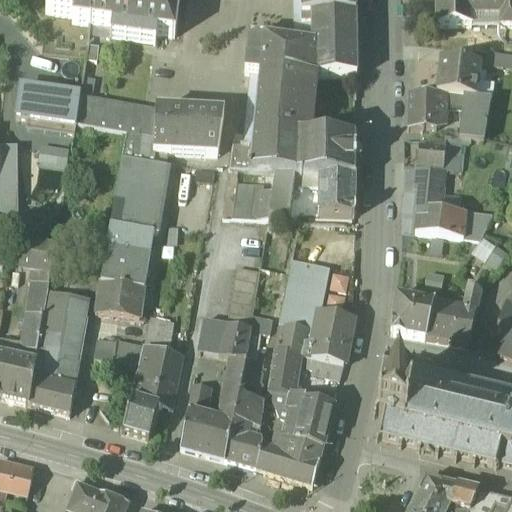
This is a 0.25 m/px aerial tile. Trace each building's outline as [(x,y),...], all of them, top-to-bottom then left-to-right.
[(90,0),(47,0),(46,17),(72,21),(72,27),(88,29),(90,0)] [(90,0),(88,29),(111,32),(110,42),(153,48),(155,38),(173,40),(178,0),(90,0)] [(299,0),(300,21),(310,21),(354,20),(353,0),(299,0)] [(511,0),(435,0),(435,31),(471,31),(471,20),(500,20),(500,31),(511,31),(511,0)] [(310,50),(248,41),(243,79),(258,81),(251,150),(249,177),(275,179),(275,178),(293,180),(293,182),(294,182),(297,182),(310,182),(318,182),(354,183),(355,141),(309,140),(315,81),(356,81),(355,34),(355,20),(354,20),(310,21),(310,50)] [(511,60),(486,57),(485,71),(509,74),(511,60)] [(480,71),(440,66),(436,98),(463,101),(475,103),(480,71)] [(16,122),(76,130),(79,103),(80,99),(21,91),(16,122)] [(442,99),(409,98),(408,134),(436,135),(440,130),(442,99)] [(475,103),(463,101),(460,138),(459,144),(461,144),(483,147),(490,105),(475,103)] [(155,116),(79,103),(76,130),(126,140),(121,165),(166,172),(168,159),(216,161),(223,120),(155,116)] [(454,143),(445,142),(444,147),(442,175),(458,176),(461,144),(459,144),(454,143)] [(36,168),(64,172),(67,151),(39,147),(36,168)] [(434,153),(419,151),(417,172),(438,175),(442,175),(444,147),(434,148),(434,153)] [(251,150),(233,148),(229,175),(249,177),(251,150)] [(166,172),(121,165),(109,231),(151,237),(151,238),(157,239),(160,219),(167,172),(166,172)] [(438,175),(417,172),(414,192),(436,195),(438,175)] [(293,180),(275,178),(275,179),(272,199),(268,226),(287,227),(294,182),(293,182),(293,180)] [(310,182),(297,182),(296,190),(298,192),(310,192),(310,182)] [(354,183),(318,182),(317,221),(353,222),(354,183)] [(264,193),(237,191),(232,224),(257,226),(261,198),(264,198),(264,193)] [(264,198),(261,198),(257,226),(268,226),(272,199),(264,198)] [(435,213),(412,210),(408,237),(437,241),(439,217),(434,216),(435,213)] [(465,220),(439,217),(437,241),(463,244),(465,220)] [(492,222),(465,220),(463,244),(481,246),(492,222)] [(151,237),(109,231),(100,288),(122,291),(143,294),(151,238),(151,237)] [(55,251),(21,246),(17,274),(28,276),(50,279),(55,251)] [(328,276),(291,268),(282,312),(317,319),(319,319),(328,276)] [(258,278),(237,274),(228,330),(249,334),(258,278)] [(50,279),(28,276),(26,288),(31,289),(31,288),(48,291),(50,279)] [(48,291),(31,288),(31,289),(25,321),(42,322),(47,299),(48,291)] [(100,288),(99,288),(95,319),(118,322),(122,291),(100,288)] [(480,297),(467,289),(462,315),(475,317),(480,297)] [(143,294),(122,291),(118,322),(139,325),(141,309),(143,294)] [(86,305),(47,299),(42,322),(36,358),(34,367),(32,381),(74,391),(86,325),(83,325),(86,305)] [(433,308),(395,301),(391,338),(425,345),(433,309),(433,308)] [(511,309),(505,307),(496,332),(503,334),(494,359),(511,365),(511,309)] [(462,315),(433,309),(425,345),(467,352),(475,317),(462,315)] [(317,319),(282,312),(278,330),(279,330),(274,355),(298,361),(310,363),(317,319)] [(319,319),(317,319),(310,363),(343,370),(351,326),(319,319)] [(42,322),(25,321),(20,349),(26,356),(36,358),(42,322)] [(272,326),(252,322),(250,335),(251,335),(251,336),(268,341),(272,326)] [(228,330),(204,325),(198,358),(230,365),(246,369),(246,366),(251,336),(251,335),(250,335),(228,330)] [(173,337),(148,332),(143,355),(144,355),(167,360),(173,337)] [(116,348),(99,344),(94,363),(113,368),(116,348)] [(140,354),(116,348),(113,368),(135,373),(140,354)] [(167,360),(144,355),(131,403),(133,403),(122,437),(148,445),(158,411),(172,415),(183,363),(167,360)] [(298,361),(274,355),(267,394),(290,398),(298,361)] [(34,367),(0,359),(0,404),(27,410),(32,381),(34,367)] [(246,369),(230,365),(219,415),(235,419),(236,417),(239,400),(245,374),(246,369)] [(261,369),(246,366),(246,369),(245,374),(259,377),(261,369)] [(496,468),(511,471),(511,400),(511,395),(510,397),(493,393),(494,388),(490,387),(489,392),(474,389),(476,384),(472,383),(472,384),(457,380),(457,379),(454,378),(452,383),(437,380),(439,375),(435,374),(434,379),(419,375),(421,370),(417,369),(416,374),(399,370),(396,366),(393,368),(395,372),(391,391),(385,390),(383,386),(380,388),(383,391),(376,417),(372,420),(374,422),(378,420),(384,421),(379,440),(375,443),(376,446),(382,443),(398,447),(397,452),(400,453),(402,448),(416,451),(415,457),(419,457),(419,456),(434,459),(433,461),(437,462),(438,457),(453,460),(452,465),(456,466),(457,461),(471,465),(470,470),(474,470),(475,466),(493,470),(496,474),(498,472),(496,468)] [(322,381),(339,384),(341,370),(324,368),(322,381)] [(259,377),(245,374),(239,400),(255,405),(259,377)] [(74,391),(32,381),(27,410),(69,421),(74,391)] [(210,394),(192,389),(187,417),(205,422),(210,394)] [(303,402),(290,399),(290,398),(267,394),(280,424),(285,427),(281,441),(323,453),(333,411),(311,406),(303,404),(303,402)] [(336,400),(313,395),(311,406),(333,411),(336,400)] [(255,405),(239,400),(236,417),(260,422),(261,407),(255,405)] [(235,419),(219,415),(221,426),(232,429),(233,429),(234,426),(235,419)] [(205,422),(187,417),(180,455),(224,466),(232,429),(221,426),(205,422)] [(260,422),(236,417),(235,419),(234,426),(249,431),(259,434),(260,422)] [(249,431),(234,426),(233,429),(232,429),(224,466),(256,476),(261,450),(260,445),(246,441),(249,431)] [(281,441),(274,439),(271,453),(319,468),(323,453),(281,441)] [(271,453),(261,450),(256,476),(312,493),(319,468),(271,453)] [(32,477),(0,468),(0,497),(1,497),(1,494),(27,499),(32,477)] [(470,511),(478,496),(425,483),(410,511),(448,511),(449,510),(455,511),(470,511)] [(93,511),(99,498),(76,490),(67,511),(93,511)] [(511,504),(478,496),(470,511),(493,511),(495,510),(500,511),(507,511),(511,506),(511,504)] [(126,511),(128,509),(99,498),(93,511),(126,511)]
